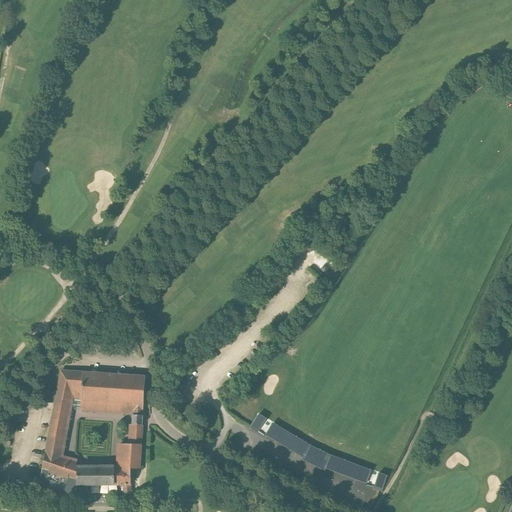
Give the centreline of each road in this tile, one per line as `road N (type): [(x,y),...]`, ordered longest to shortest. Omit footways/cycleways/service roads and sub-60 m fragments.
road 1 (unclassified): [(111,303),(390,0)]
road 2 (unclassified): [(335,511),(165,427),(145,346),(111,303)]
road 3 (unclassified): [(0,409),(111,303)]
